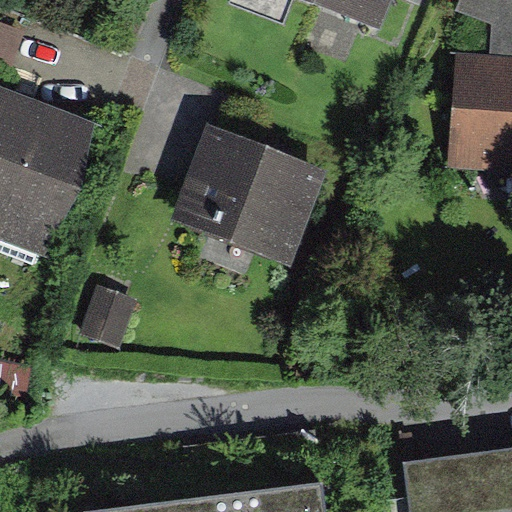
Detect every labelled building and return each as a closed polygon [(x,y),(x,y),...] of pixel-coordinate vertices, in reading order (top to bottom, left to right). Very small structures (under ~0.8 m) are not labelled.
[(300,0),(391,35),(405,0),(300,0)] [(511,0),(471,0),(467,13),(503,27),(501,59),(511,59),(511,0)] [(0,20),(0,62),(22,71),(36,35),(0,20)] [(511,59),(501,59),(467,56),(459,171),(511,174),(511,59)] [(106,128),(0,87),(0,238),(55,260),(91,196),(106,128)] [(339,175),(218,129),(182,223),(303,269),(339,175)] [(149,302),(108,288),(91,338),(132,351),(149,302)] [(511,511),(511,448),(414,461),(420,511),(511,511)] [(335,511),(333,489),(147,511),(335,511)]
